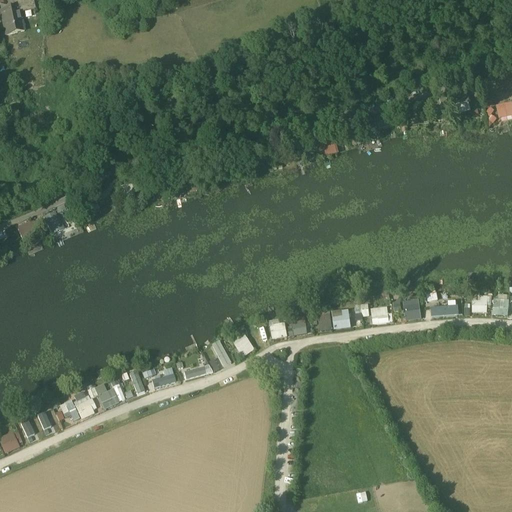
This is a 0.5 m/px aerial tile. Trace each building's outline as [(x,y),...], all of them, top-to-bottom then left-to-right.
[(11,11),(1,13),(6,38),(24,34),(19,12),(33,9),(30,0),(21,0),(9,3),(11,11)] [(511,97),(511,104),(496,106),(497,120),(511,118),(511,97)] [(378,116),(362,118),(364,136),(381,134),(378,116)] [(26,124),(14,127),(17,136),(29,133),(26,124)] [(9,128),(0,131),(0,140),(0,141),(13,137),(9,128)] [(43,216),(51,235),(64,230),(56,211),(43,216)] [(436,294),(426,295),(427,303),(437,302),(436,294)] [(480,296),(480,301),(471,301),(471,314),(487,314),(487,297),(480,296)] [(490,315),(506,318),(509,302),(493,300),(490,315)] [(402,301),(403,322),(419,321),(419,301),(402,301)] [(456,302),(447,302),(447,308),(429,309),(429,318),(456,317),(456,302)] [(387,314),(387,308),(370,309),(371,325),(392,324),(391,314),(387,314)] [(349,330),(348,311),(331,312),(332,331),(349,330)] [(356,320),(368,318),(367,311),(355,313),(356,320)] [(331,332),(330,316),(318,317),(318,332),(331,332)] [(288,337),(306,336),(305,321),(287,322),(288,337)] [(269,327),(272,341),(287,339),(284,324),(269,327)] [(231,342),(241,359),(254,351),(243,334),(231,342)] [(219,341),(210,346),(223,369),(231,364),(219,341)] [(213,373),(219,371),(215,360),(209,361),(213,373)] [(185,381),(212,373),(209,365),(183,373),(185,381)] [(171,369),(162,371),(163,376),(151,379),(153,389),(175,384),(171,369)] [(150,371),(142,373),(144,382),(152,381),(150,371)] [(144,392),(138,373),(129,376),(136,395),(144,392)] [(97,397),(102,410),(125,401),(117,381),(110,384),(112,389),(106,392),(103,384),(88,390),(91,399),(97,397)] [(86,392),(72,397),(81,420),(94,415),(92,410),(93,410),(86,392)] [(49,402),(53,410),(61,406),(57,399),(49,402)] [(70,417),(72,423),(78,420),(72,401),(59,405),(64,419),(70,417)] [(18,449),(17,445),(22,443),(17,431),(0,437),(0,447),(3,455),(18,449)]
